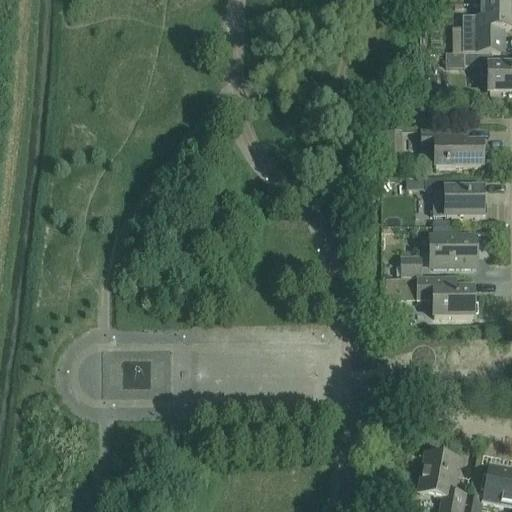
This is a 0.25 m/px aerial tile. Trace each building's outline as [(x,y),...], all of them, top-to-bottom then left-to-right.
[(511,7),(479,7),(479,23),(462,23),(462,56),(500,56),(500,33),(511,33),(511,7)] [(461,37),(451,37),(451,58),(461,58),(461,37)] [(488,70),(488,97),(511,96),(511,69),(492,69),(492,57),(464,57),(464,70),(488,70)] [(434,153),(434,171),(482,171),(482,147),(466,147),(466,135),(421,135),(421,153),(434,153)] [(444,206),(444,221),(482,220),(482,193),(452,193),(452,181),(424,182),(424,195),(432,195),(432,206),(444,206)] [(432,240),(432,272),(473,272),(473,240),(432,240)] [(417,282),(417,306),(433,306),(433,321),(473,320),(472,293),(445,293),(445,282),(417,282)] [(387,298),(409,297),(408,283),(386,285),(387,298)] [(439,511),(462,511),(465,498),(451,495),(457,462),(427,457),(419,497),(442,501),(439,511)] [(511,511),(511,472),(489,468),(485,490),(475,488),(470,511),(481,511),(483,507),(511,511)] [(413,511),(425,511),(427,501),(415,499),(413,511)]
